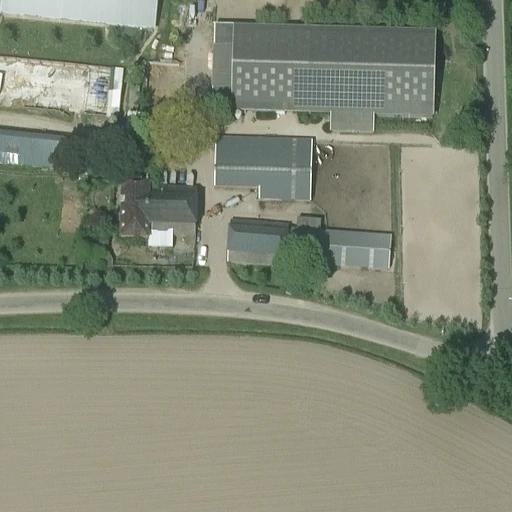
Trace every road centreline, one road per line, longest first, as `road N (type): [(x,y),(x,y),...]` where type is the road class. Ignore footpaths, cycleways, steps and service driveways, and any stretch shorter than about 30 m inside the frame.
road 1 (unclassified): [(0,306),(257,307),(457,358),(503,351)]
road 2 (unclassified): [(503,351),(491,0)]
